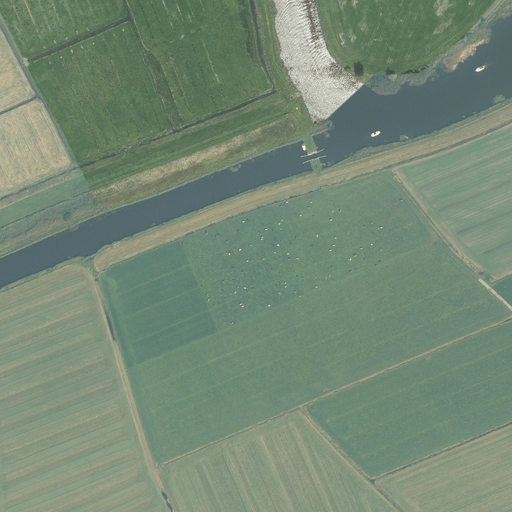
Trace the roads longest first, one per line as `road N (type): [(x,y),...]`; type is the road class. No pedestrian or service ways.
road 1 (track): [(0,224),(292,110)]
road 2 (track): [(311,161),(323,175),(511,106)]
road 3 (track): [(393,186),(479,279)]
